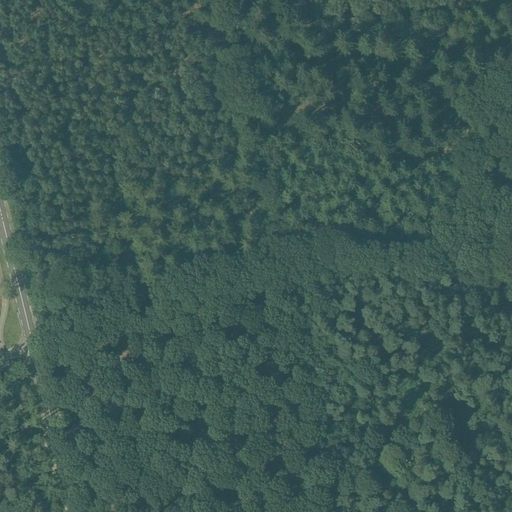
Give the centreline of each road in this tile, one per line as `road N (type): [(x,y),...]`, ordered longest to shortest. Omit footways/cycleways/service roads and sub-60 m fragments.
road 1 (track): [(236,0),(346,511)]
road 2 (secondary): [(75,511),(0,202)]
